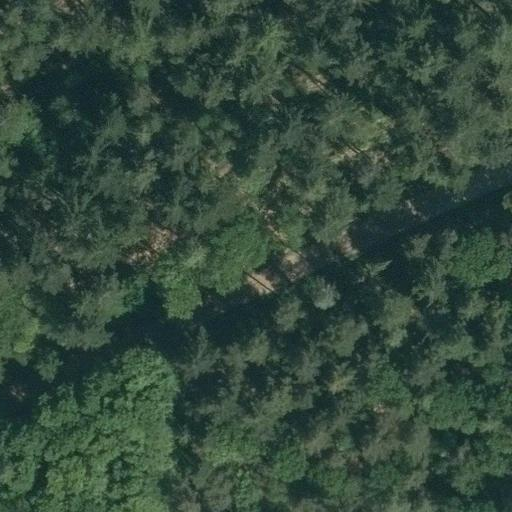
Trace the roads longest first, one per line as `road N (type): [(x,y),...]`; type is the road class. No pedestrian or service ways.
road 1 (track): [(160,304),(511,151)]
road 2 (track): [(0,374),(160,304)]
